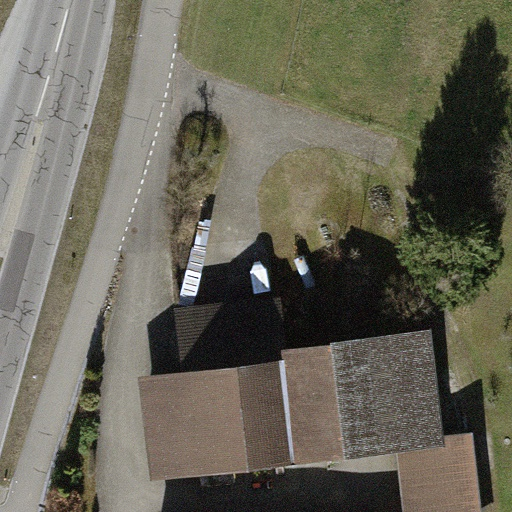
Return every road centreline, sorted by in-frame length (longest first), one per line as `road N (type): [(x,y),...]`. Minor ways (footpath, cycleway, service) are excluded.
road 1 (track): [(122,511),(109,372),(143,226),(123,191)]
road 2 (secondary): [(68,0),(0,257)]
